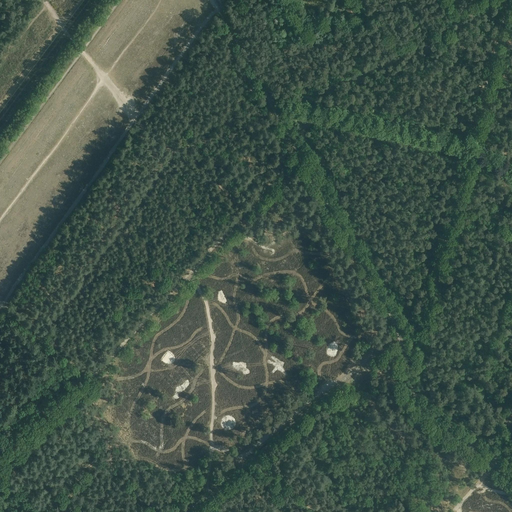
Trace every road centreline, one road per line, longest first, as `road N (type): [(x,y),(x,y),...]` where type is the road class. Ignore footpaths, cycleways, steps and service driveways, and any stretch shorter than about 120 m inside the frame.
road 1 (unclassified): [(511,474),(418,399),(397,332),(213,0)]
road 2 (track): [(4,305),(217,7)]
road 3 (track): [(270,103),(469,146),(511,168)]
